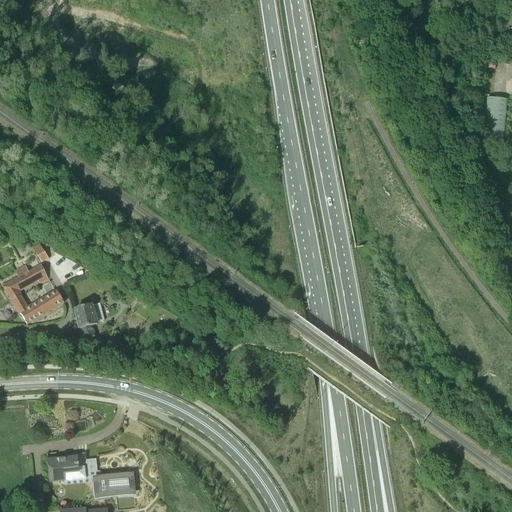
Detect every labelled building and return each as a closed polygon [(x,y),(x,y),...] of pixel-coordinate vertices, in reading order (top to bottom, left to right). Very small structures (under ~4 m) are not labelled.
[(484,138),(503,140),(507,100),(487,98),(484,138)] [(511,236),(511,226),(509,226),(510,216),(503,216),(503,218),(498,218),(497,225),(497,235),(511,236)] [(42,264),(48,260),(40,248),(34,251),(42,264)] [(20,314),(28,326),(64,305),(57,291),(28,308),(20,293),(34,284),(35,285),(39,283),(40,285),(48,280),(42,267),(3,288),(19,315),(20,314)] [(97,341),(93,327),(98,326),(93,307),(75,311),(80,331),(81,331),(84,344),(97,341)] [(78,468),(77,459),(61,461),(61,463),(47,464),(49,484),(64,483),(64,476),(72,475),(72,480),(86,479),(85,467),(78,468)]
